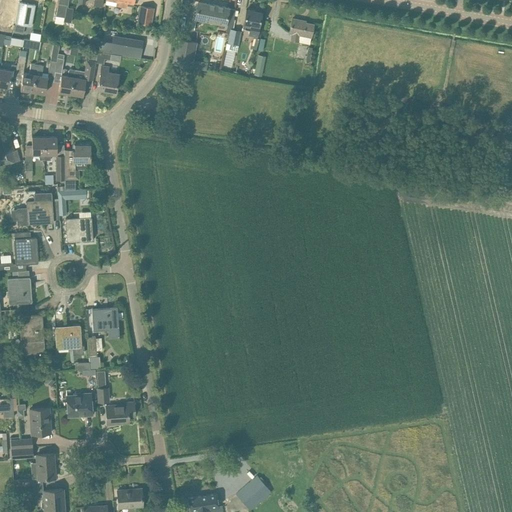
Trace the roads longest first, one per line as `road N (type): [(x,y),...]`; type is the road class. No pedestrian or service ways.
road 1 (residential): [(161,458),(127,267)]
road 2 (residential): [(103,125),(156,74),(172,0)]
road 3 (residential): [(103,125),(127,267)]
road 4 (unclassified): [(511,22),(387,0)]
